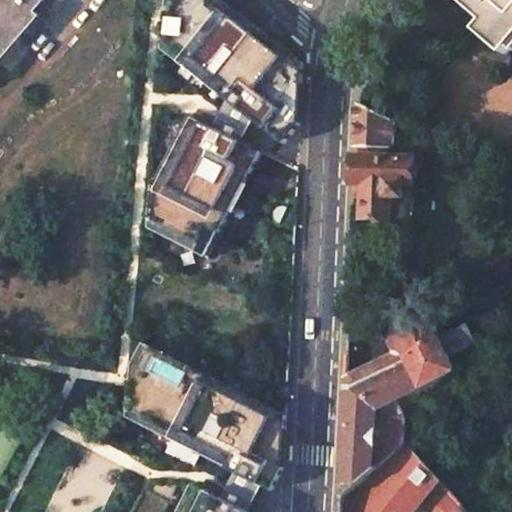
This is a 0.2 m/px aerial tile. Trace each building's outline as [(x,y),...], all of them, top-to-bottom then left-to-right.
[(0,0),(0,49),(34,10),(29,5),(33,0),(0,0)] [(227,2),(223,0),(167,0),(164,48),(230,102),(216,130),(193,117),(161,183),(157,223),(213,250),(262,152),(244,143),(256,121),(300,156),(304,64),(256,26),(250,31),(223,9),(227,2)] [(511,0),(460,0),(484,19),(477,27),(505,50),(511,42),(511,0)] [(360,103),(356,109),(356,132),(355,147),(357,147),(357,157),(354,157),(354,170),(353,182),(364,183),(363,218),(389,219),(390,199),(403,199),(403,187),(414,188),(415,160),(388,158),(388,148),(392,149),(395,119),(360,103)] [(370,308),(356,310),(360,331),(374,329),(370,308)] [(427,314),(386,334),(395,354),(346,377),(345,385),(438,339),(427,314)] [(438,339),(345,385),(343,447),(341,495),(345,495),(403,441),(406,422),(449,400),(438,379),(454,371),(447,357),(474,343),(465,325),(438,339)] [(180,511),(251,511),(263,484),(274,488),(285,466),(288,414),(147,343),(135,362),(142,366),(131,387),(129,416),(239,474),(229,489),(224,498),(195,484),(180,511)] [(345,495),(341,495),(340,511),(341,511),(408,511),(418,500),(436,478),(403,441),(345,495)] [(466,511),(436,478),(418,500),(432,511),(466,511)] [(163,511),(170,499),(145,486),(131,511),(163,511)]
